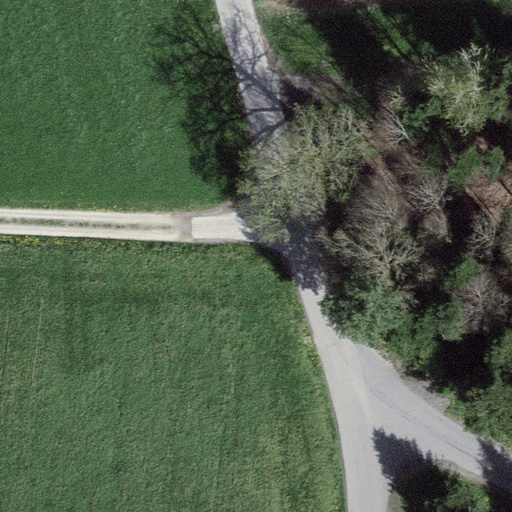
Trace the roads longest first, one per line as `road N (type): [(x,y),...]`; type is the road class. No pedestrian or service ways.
road 1 (unclassified): [(243,0),(356,389)]
road 2 (track): [(308,212),(0,204)]
road 3 (unclassified): [(356,389),(511,474)]
road 4 (unclassified): [(356,389),(365,511)]
